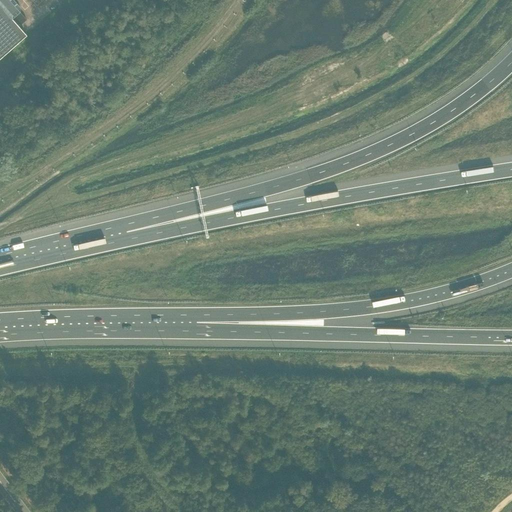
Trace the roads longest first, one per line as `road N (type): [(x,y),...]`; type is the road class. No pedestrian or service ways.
road 1 (motorway): [(511,62),(409,136),(127,239)]
road 2 (motorway): [(511,169),(127,239)]
road 3 (motorway): [(194,323),(399,303),(511,269)]
road 4 (motorway): [(194,323),(511,337)]
road 5 (track): [(234,0),(176,69),(113,122),(0,192)]
road 6 (motorway): [(0,328),(194,323)]
road 7 (motorway): [(127,239),(0,269)]
